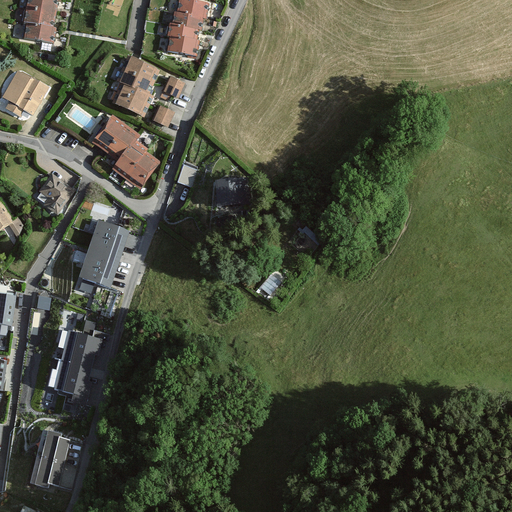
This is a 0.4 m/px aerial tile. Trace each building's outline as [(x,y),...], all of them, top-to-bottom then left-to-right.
[(35,0),(32,25),(35,26),(33,40),(55,44),(57,31),(55,31),(59,0),(35,0)] [(206,5),(180,2),(178,17),(176,16),(174,29),(171,28),(168,53),(193,56),(196,31),(199,31),(201,19),(204,19),(206,5)] [(158,70),(138,61),(129,83),(133,85),(123,107),(147,117),(155,98),(148,95),(158,70)] [(48,90),(19,73),(4,98),(12,102),(7,110),(20,117),(24,111),(33,116),(48,90)] [(183,84),(171,79),(165,93),(177,98),(183,84)] [(176,113),(163,107),(157,121),(170,127),(176,113)] [(137,137),(113,120),(97,142),(124,161),(118,170),(138,185),(156,161),(132,144),(137,137)] [(193,187),(197,168),(183,165),(179,184),(193,187)] [(76,192),(53,175),(39,193),(49,200),(44,206),(58,216),(76,192)] [(240,184),(217,187),(220,207),(243,204),(240,184)] [(0,202),(0,234),(15,224),(0,202)] [(129,233),(99,224),(80,281),(110,290),(129,233)] [(261,288),(273,298),(284,284),(272,274),(261,288)] [(15,299),(0,296),(0,327),(10,329),(15,299)] [(95,335),(96,322),(84,321),(82,333),(95,335)] [(102,340),(69,332),(54,389),(74,394),(71,403),(85,406),(91,384),(88,383),(95,357),(98,357),(102,340)] [(60,433),(49,430),(35,483),(50,487),(51,484),(60,486),(72,440),(59,436),(60,433)]
